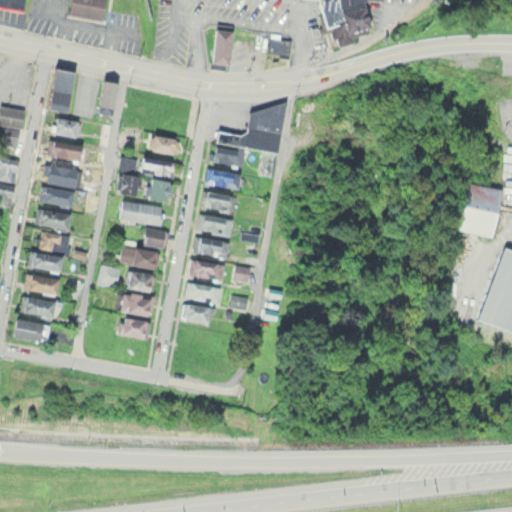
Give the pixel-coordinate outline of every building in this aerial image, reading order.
[(0,0),(0,7),(25,8),(24,0),(0,0)] [(69,0),(68,14),(101,19),(104,0),(69,0)] [(320,0),(319,27),(332,28),(331,43),(351,45),(351,35),(364,36),(367,0),(380,1),(380,0),(320,0)] [(226,68),(230,25),(212,23),(207,66),(226,68)] [(288,54),(289,39),(271,37),(269,52),(288,54)] [(45,106),(65,109),(71,68),(52,65),(45,106)] [(116,79),(100,76),(94,109),(110,113),(116,79)] [(213,141),(261,148),(257,171),(273,174),(283,106),(248,100),(243,132),(215,128),(213,141)] [(0,123),(20,126),(23,108),(0,104),(0,123)] [(50,131),(76,136),(79,119),(53,114),(50,131)] [(173,152),(175,136),(150,132),(147,148),(173,152)] [(81,143),(47,137),(44,154),(78,159),(81,143)] [(239,166),(243,153),(212,145),(208,158),(239,166)] [(143,195),(166,198),(168,176),(170,177),(172,160),(120,154),(119,170),(116,190),(136,192),(138,173),(146,173),(143,195)] [(12,181),(17,160),(0,155),(0,199),(4,200),(7,188),(0,186),(0,180),(1,178),(12,181)] [(72,185),(75,167),(43,161),(40,179),(72,185)] [(236,187),(239,171),(206,165),(203,181),(236,187)] [(454,227),(489,234),(498,186),(463,179),(454,227)] [(72,190),(40,184),(37,199),(70,204),(72,190)] [(226,207),(227,191),(203,189),(201,204),(226,207)] [(133,219),(160,223),(163,205),(136,201),(133,219)] [(68,209),(36,209),(36,226),(68,226),(68,209)] [(197,231),(230,231),(230,214),(197,214),(197,231)] [(161,244),(163,229),(142,226),(140,241),(161,244)] [(58,271),(62,254),(66,255),(70,235),(37,227),(29,264),(58,271)] [(224,255),(227,240),(195,234),(192,249),(224,255)] [(116,258),(150,267),(154,251),(121,242),(116,258)] [(475,317),(511,330),(511,247),(501,243),(475,317)] [(221,278),(223,262),(190,257),(187,273),(221,278)] [(120,267),(100,261),(94,280),(115,286),(120,267)] [(231,277),(247,280),(249,265),(233,263),(231,277)] [(122,284),(147,290),(150,272),(126,267),(122,284)] [(57,275),(25,271),(23,288),(55,292),(57,275)] [(182,295),(216,301),(219,285),(185,279),(182,295)] [(146,312),(147,292),(120,290),(119,310),(146,312)] [(53,300),(20,293),(17,309),(51,315),(53,300)] [(229,306),(245,308),(247,295),(230,293),(229,306)] [(206,320),(208,304),(180,301),(178,316),(206,320)] [(115,331),(143,336),(146,319),(118,314),(115,331)] [(38,338),(40,320),(11,316),(9,335),(38,338)]
